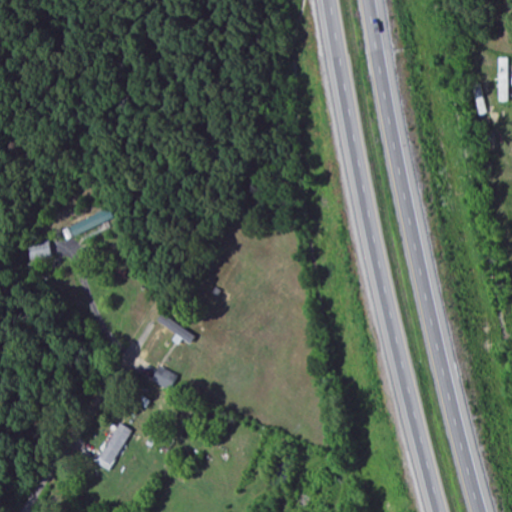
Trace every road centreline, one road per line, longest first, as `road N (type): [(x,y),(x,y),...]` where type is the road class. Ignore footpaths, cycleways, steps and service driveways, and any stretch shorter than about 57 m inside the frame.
road 1 (motorway): [(327,0),(386,307),(438,511)]
road 2 (motorway): [(482,511),(425,278),(371,0)]
road 3 (residential): [(26,511),(117,374)]
